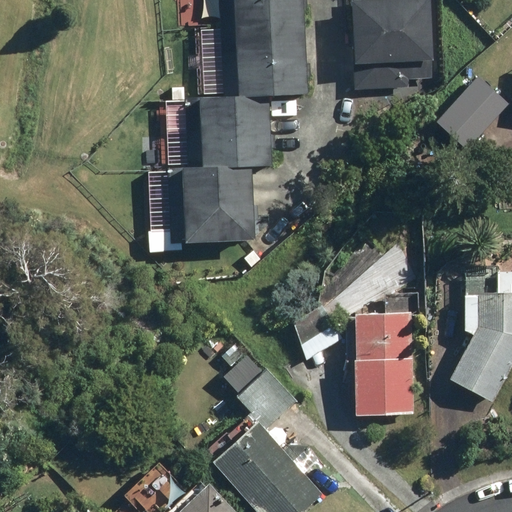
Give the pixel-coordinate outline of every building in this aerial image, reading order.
[(147,230),(148,253),(183,252),(182,244),(256,241),(252,167),(272,167),(269,95),(308,94),(303,0),(205,0),(207,27),(221,27),(224,96),(184,97),(187,166),(167,167),(169,229),(147,230)] [(429,0),(349,0),(353,90),(409,88),(408,61),(432,60),(429,0)] [(479,75),(436,123),(466,151),(509,103),(479,75)] [(511,271),(462,272),(464,331),(472,336),(448,382),(493,405),(511,366),(511,271)] [(352,313),(356,418),(415,415),(412,316),(424,316),(423,293),(384,295),(384,312),(352,313)] [(345,339),(324,304),(293,323),(307,363),(345,339)] [(250,425),(210,462),(257,511),(303,511),(323,494),(265,433),(298,402),(264,366),(233,395),(250,413),(244,419),(250,425)] [(166,511),(236,511),(204,477),(166,511)]
